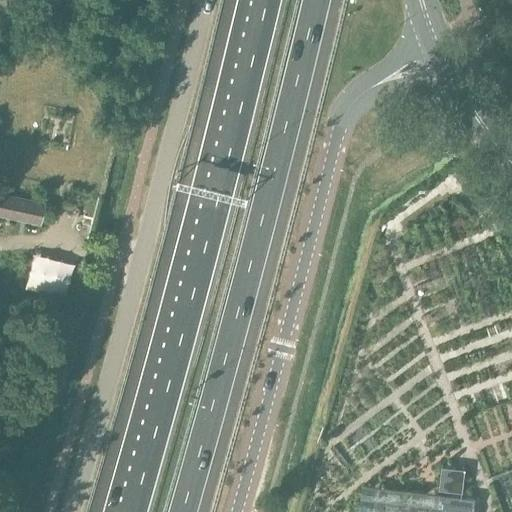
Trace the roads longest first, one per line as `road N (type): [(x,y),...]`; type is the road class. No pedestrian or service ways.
road 1 (motorway): [(180,511),(319,0)]
road 2 (motorway): [(263,0),(125,511)]
road 3 (unclassified): [(70,511),(205,0)]
road 4 (tertiary): [(235,511),(343,120),(375,81),(435,44)]
road 5 (tertiary): [(511,161),(465,102),(435,44)]
